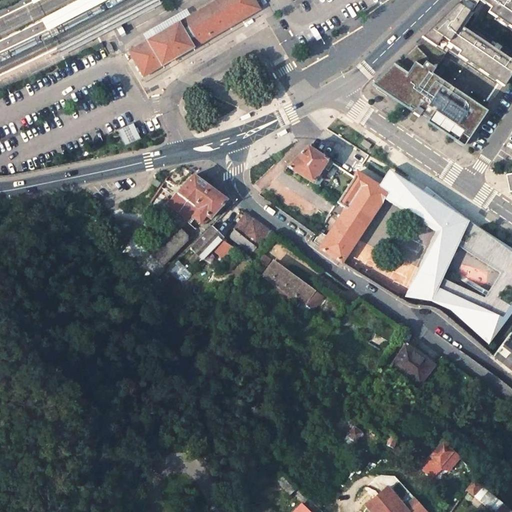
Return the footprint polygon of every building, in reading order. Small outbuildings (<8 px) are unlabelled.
[(78,0),(41,19),(47,31),(107,0),(78,0)] [(158,0),(146,0),(55,47),(60,57),(161,4),(158,0)] [(160,33),(147,40),(128,52),(143,78),(175,59),(260,10),(254,0),(215,0),(191,15),(160,33)] [(419,116),(463,146),(487,111),(476,104),(431,74),(435,69),(447,51),(494,83),(496,81),(503,86),(511,71),(511,60),(502,54),(497,51),(500,48),(495,44),(493,48),(467,31),(462,28),(480,2),(484,5),(485,4),(491,8),(488,12),(496,18),(508,26),(511,28),(511,0),(461,0),(460,1),(404,55),(406,57),(399,64),(396,61),(372,85),(414,113),(419,116)] [(144,35),(147,40),(191,15),(187,9),(144,35)] [(126,145),(142,139),(136,124),(120,130),(126,145)] [(368,149),(371,145),(364,139),(361,144),(368,149)] [(307,147),(295,158),(286,167),(311,183),(326,159),(307,147)] [(511,249),(468,223),(426,188),(423,192),(389,170),(378,187),(386,192),(383,196),(438,230),(406,296),(431,300),(452,309),(488,346),(507,321),(511,313),(511,249)] [(319,249),(331,256),(341,262),(383,196),(386,192),(378,187),(356,173),(336,203),(345,209),(319,249)] [(227,201),(194,176),(179,192),(187,199),(177,210),(183,217),(195,205),(199,209),(195,215),(200,220),(207,213),(211,217),(227,201)] [(227,209),(213,224),(219,229),(233,215),(227,209)] [(268,233),(245,216),(230,237),(253,253),(268,233)] [(189,250),(202,262),(219,242),(210,227),(189,250)] [(184,231),(156,260),(163,267),(187,242),(187,234),(184,231)] [(219,242),(202,262),(215,272),(230,256),(222,248),(225,245),(219,242)] [(178,286),(190,275),(177,260),(164,271),(178,286)] [(270,264),(262,276),(303,305),(308,309),(319,294),(314,290),(302,282),(300,286),(270,264)] [(337,320),(328,314),(326,318),(336,323),(337,320)] [(493,356),(499,361),(511,372),(511,335),(510,334),(493,356)] [(407,343),(391,363),(418,383),(433,363),(407,343)] [(248,371),(256,375),(261,366),(253,362),(248,371)] [(348,434),(355,440),(363,431),(356,425),(348,434)] [(398,439),(391,436),(387,446),(394,448),(398,439)] [(456,456),(443,441),(431,456),(430,457),(441,468),(447,468),(456,456)] [(282,473),(275,479),(291,495),(298,487),(282,473)] [(473,480),(466,490),(494,511),(495,511),(503,502),(473,480)] [(409,511),(405,507),(390,489),(388,488),(367,506),(371,511),(409,511)] [(426,511),(415,499),(405,507),(409,511),(426,511)] [(293,511),(311,511),(301,502),(293,511)]
